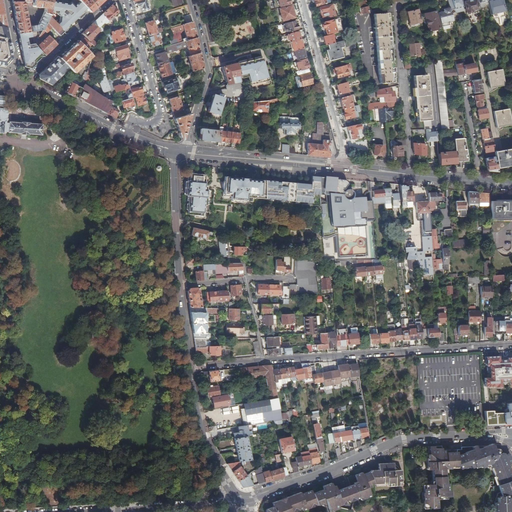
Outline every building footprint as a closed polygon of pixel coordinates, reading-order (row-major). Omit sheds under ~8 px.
[(32,26),(33,30),(33,31),(43,29),(50,16),(51,15),(51,11),(52,6),(53,1),(52,0),(33,0),(33,2),(33,5),(34,7),(45,8),(44,13),(38,25),(32,26)] [(84,0),(78,0),(79,1),(89,11),(90,12),(96,6),(102,0),(87,0),(86,2),(85,1),(84,0)] [(138,0),(133,2),(135,8),(139,7),(141,8),(142,12),(149,10),(145,0),(138,0)] [(461,0),(448,0),(450,7),(450,10),(454,9),(463,7),(461,1),(461,0)] [(472,14),(479,12),(476,2),(475,0),(473,0),(464,2),(467,14),(472,12),(472,14)] [(487,1),(488,4),(490,15),(493,14),(504,11),(506,11),(503,0),(487,0),(487,1)] [(24,2),(12,1),(18,33),(29,32),(28,23),(29,23),(29,21),(27,22),(26,17),(28,16),(29,16),(28,12),(27,12),(25,12),(24,2)] [(51,11),(51,15),(50,16),(64,32),(71,25),(70,24),(69,23),(71,21),(73,21),(78,17),(79,19),(85,13),(86,14),(89,11),(79,1),(75,5),(71,1),(69,3),(53,1),(52,6),(51,11)] [(332,4),(319,7),(321,12),(323,12),(324,17),(327,16),(327,18),(335,16),(332,4)] [(112,5),(103,13),(93,23),(101,32),(105,31),(100,26),(105,22),(105,23),(107,23),(108,22),(108,21),(117,12),(112,5)] [(280,8),(283,20),(295,17),(292,5),(280,8)] [(367,6),(360,8),(362,14),(369,12),(369,11),(368,6),(367,6)] [(442,11),(438,12),(442,27),(449,25),(449,23),(453,22),(451,12),(450,10),(450,7),(445,8),(446,9),(442,10),(442,11)] [(421,26),(421,25),(417,10),(407,12),(410,24),(415,23),(416,26),(416,27),(421,26)] [(439,29),(435,11),(424,14),(428,31),(439,29)] [(374,29),(375,29),(380,83),(393,82),(388,13),(374,14),(375,24),(374,24),(374,26),(375,26),(375,27),(374,28),(374,29)] [(190,14),(183,16),(185,23),(192,21),(190,14)] [(64,32),(50,16),(43,29),(46,33),(52,27),(60,36),(64,32)] [(326,34),(341,30),(339,22),(337,22),(336,19),(322,23),(323,27),(324,27),(326,34)] [(154,20),(145,23),(148,35),(158,32),(162,31),(161,27),(157,29),(154,20)] [(185,23),(170,28),(173,39),(177,38),(178,43),(180,42),(183,41),(181,37),(181,32),(181,31),(184,30),(186,36),(185,38),(183,39),(184,41),(196,37),(194,28),(192,21),(185,23)] [(211,21),(206,22),(211,44),(218,43),(217,40),(216,40),(211,21)] [(287,30),(288,31),(298,29),(296,21),(284,24),(285,28),(284,29),(285,30),(286,31),(287,30)] [(101,32),(93,23),(82,34),(94,46),(96,43),(92,39),(91,40),(90,39),(91,38),(91,37),(98,31),(100,33),(101,32)] [(0,63),(2,61),(4,63),(9,58),(7,56),(10,52),(8,42),(10,43),(9,39),(8,34),(8,32),(7,27),(0,25),(0,63)] [(120,29),(119,26),(109,29),(110,32),(107,33),(108,37),(109,37),(110,40),(109,40),(110,44),(124,39),(121,29),(120,29)] [(29,32),(18,33),(24,67),(31,68),(45,55),(37,47),(34,44),(34,43),(27,44),(26,37),(31,36),(31,31),(29,32)] [(152,46),(161,43),(158,32),(148,35),(152,46)] [(298,32),(287,34),(290,42),(291,42),(301,39),(298,32)] [(333,34),(323,36),(325,45),(328,44),(334,43),(333,38),(334,37),(333,34)] [(41,41),(42,42),(37,47),(45,55),(57,44),(49,35),(43,41),(42,40),(41,41)] [(183,41),(180,42),(182,48),(187,47),(187,48),(188,48),(198,45),(196,37),(184,41),(183,41)] [(84,38),(79,42),(86,50),(91,45),(84,38)] [(301,39),(291,42),(294,51),(303,49),(301,39)] [(344,47),(350,45),(348,39),(334,43),(328,44),(330,49),(326,50),(329,61),(343,57),(341,48),(344,47)] [(61,55),(63,56),(60,58),(69,68),(74,72),(91,56),(86,50),(79,42),(78,41),(75,44),(74,43),(72,46),(71,48),(66,52),(65,52),(61,55)] [(166,46),(168,53),(182,49),(182,48),(180,42),(178,43),(171,45),(166,46)] [(419,43),(409,44),(410,57),(420,56),(419,43)] [(126,45),(115,48),(119,60),(130,57),(126,45)] [(198,45),(188,48),(190,56),(200,53),(198,45)] [(294,55),(295,55),(296,59),(301,58),(305,57),(303,49),(294,51),(293,51),(294,55)] [(157,60),(156,60),(158,66),(164,64),(168,63),(165,54),(166,54),(166,52),(165,52),(156,55),(157,60)] [(188,63),(189,63),(192,71),(196,70),(203,68),(200,53),(190,56),(187,57),(189,62),(188,62),(188,63)] [(58,56),(38,75),(39,78),(51,85),(69,68),(60,58),(58,56)] [(248,61),(237,64),(240,75),(247,73),(250,84),(268,80),(266,72),(261,73),(260,67),(264,66),(263,58),(253,60),(254,65),(249,66),(248,61)] [(297,66),(298,70),(296,71),(297,75),(309,71),(306,59),(302,60),(301,58),(296,59),(297,61),(293,62),(294,66),(297,66)] [(435,62),(440,111),(442,129),(449,129),(449,127),(448,120),(448,119),(448,118),(445,92),(443,77),(443,71),(442,60),(435,62)] [(117,75),(116,76),(116,77),(122,75),(133,72),(132,69),(133,68),(131,63),(121,66),(122,71),(116,73),(117,75)] [(161,77),(171,74),(168,63),(164,64),(158,66),(161,77)] [(237,63),(222,66),(227,84),(242,82),(240,75),(237,64),(237,63)] [(456,64),(457,70),(458,75),(476,72),(474,63),(462,65),(462,63),(456,64)] [(348,75),(345,65),(334,68),(337,78),(348,75)] [(88,68),(87,72),(86,76),(84,80),(89,82),(94,68),(88,68)] [(196,72),(197,76),(204,74),(204,72),(203,68),(196,70),(197,72),(196,72)] [(487,71),(490,87),(504,85),(503,80),(501,68),(487,71)] [(111,83),(113,81),(110,79),(107,80),(111,90),(112,93),(114,92),(129,87),(128,85),(138,83),(136,78),(135,78),(134,76),(135,76),(133,72),(122,75),(123,79),(121,79),(123,84),(120,85),(120,84),(114,86),(114,84),(111,83)] [(310,72),(300,75),(302,86),(313,83),(310,72)] [(417,121),(423,120),(424,129),(425,129),(431,129),(427,74),(427,73),(425,73),(425,75),(414,75),(417,121)] [(98,78),(103,92),(111,90),(107,80),(107,79),(106,75),(101,77),(98,78)] [(167,92),(178,89),(177,86),(175,79),(163,82),(165,88),(166,88),(167,92)] [(482,92),(480,84),(482,83),(482,79),(472,81),(474,94),(482,92)] [(91,106),(97,108),(106,113),(111,102),(111,101),(104,97),(104,96),(102,95),(102,96),(84,84),(82,88),(79,87),(79,86),(70,81),(65,92),(81,100),(91,106)] [(213,94),(208,111),(221,116),(222,107),(222,104),(229,103),(236,103),(243,102),(247,102),(242,82),(227,84),(225,84),(226,88),(221,89),(222,97),(213,94)] [(346,94),(343,94),(343,97),(350,95),(347,82),(336,84),(339,94),(346,93),(346,94)] [(132,93),(127,94),(129,99),(132,98),(135,97),(142,94),(141,92),(142,91),(141,86),(130,89),(132,93)] [(376,97),(380,97),(380,102),(385,102),(394,102),(395,102),(394,91),(389,92),(389,87),(376,90),(376,97)] [(142,94),(135,97),(137,105),(146,103),(144,97),(143,97),(142,94)] [(476,107),(482,106),(482,103),(481,100),(482,99),(484,99),(483,94),(474,96),(475,100),(476,107)] [(7,131),(8,122),(9,108),(0,107),(0,105),(4,106),(6,104),(7,98),(5,97),(0,95),(0,132),(4,133),(5,133),(5,131),(7,131)] [(343,97),(340,98),(342,109),(344,108),(353,106),(352,101),(351,101),(350,95),(343,97)] [(178,96),(169,99),(171,107),(180,104),(178,96)] [(129,99),(122,101),(123,107),(129,105),(130,107),(134,106),(132,98),(129,99)] [(252,110),(267,111),(268,101),(253,102),(252,110)] [(114,103),(111,102),(106,113),(115,117),(118,110),(112,107),(114,103)] [(380,102),(367,104),(368,110),(379,108),(385,108),(392,107),(394,106),(394,102),(385,102),(380,102)] [(171,107),(173,113),(183,110),(181,104),(180,104),(171,107)] [(357,112),(354,112),(353,106),(344,108),(345,114),(344,114),(345,119),(358,116),(357,112)] [(494,110),(497,126),(511,123),(508,108),(494,110)] [(477,110),(479,119),(488,117),(487,109),(477,110)] [(125,111),(123,110),(119,119),(124,121),(128,113),(125,111)] [(183,110),(173,113),(174,118),(184,115),(183,110)] [(184,115),(174,118),(181,140),(183,139),(191,113),(184,115)] [(284,130),(284,134),(289,134),(290,117),(290,116),(280,116),(280,122),(279,128),(283,128),(284,130)] [(300,117),(290,117),(289,134),(295,134),(295,130),(296,129),(300,129),(300,117)] [(8,122),(7,131),(9,132),(22,133),(22,134),(29,135),(30,134),(42,135),(43,125),(30,124),(31,123),(23,122),(23,123),(8,122)] [(312,144),(308,143),(308,155),(329,157),(331,155),(334,154),(336,152),(333,141),(330,141),(330,135),(323,134),(323,122),(318,122),(317,134),(313,133),(312,144)] [(351,139),(358,138),(356,130),(355,125),(347,127),(351,139)] [(201,128),(200,140),(219,142),(219,141),(220,130),(218,130),(214,130),(214,128),(211,127),(210,130),(201,128)] [(486,128),(480,129),(482,139),(483,139),(492,138),(491,132),(488,132),(488,131),(486,131),(486,128)] [(426,132),(426,142),(427,141),(437,140),(436,134),(436,131),(426,132)] [(484,149),(485,153),(487,153),(494,151),(492,138),(483,139),(483,143),(484,149)] [(402,155),(402,151),(406,150),(405,140),(397,141),(398,146),(392,146),(393,156),(402,155)] [(454,142),(455,152),(455,162),(456,164),(466,163),(466,162),(467,162),(466,160),(465,160),(465,157),(465,156),(466,156),(466,155),(465,155),(465,154),(466,154),(465,153),(463,153),(462,148),(465,148),(464,145),(463,142),(454,142)] [(426,144),(413,143),(414,155),(426,156),(426,144)] [(384,146),(375,145),(374,154),(383,155),(384,146)] [(494,151),(495,155),(495,157),(496,162),(496,163),(497,166),(511,163),(511,147),(494,151)] [(455,152),(438,153),(439,163),(455,162),(455,152)] [(495,157),(485,158),(487,171),(498,172),(497,166),(496,163),(494,164),(494,163),(496,162),(495,157)] [(185,196),(188,196),(187,215),(202,216),(203,205),(206,206),(207,197),(205,197),(205,190),(200,190),(200,186),(203,186),(204,175),(197,174),(189,173),(188,181),(186,181),(185,196)] [(293,183),(263,180),(263,197),(263,198),(291,201),(311,203),(311,205),(320,206),(319,198),(318,190),(317,190),(318,177),(310,176),(310,184),(293,183)] [(248,179),(224,177),(222,196),(229,197),(229,199),(252,202),(252,196),(263,197),(263,180),(260,180),(260,181),(254,181),(254,179),(253,182),(248,182),(248,179)] [(335,178),(318,177),(317,190),(318,190),(319,198),(320,206),(321,223),(321,228),(336,227),(336,230),(338,256),(365,254),(363,220),(372,219),(371,203),(371,200),(353,201),(353,197),(352,197),(353,195),(353,194),(353,193),(352,191),(351,190),(350,189),(349,189),(348,189),(347,189),(346,189),(344,188),(348,184),(347,182),(346,181),(344,180),(343,179),(335,179),(335,178)] [(386,190),(383,190),(384,202),(384,203),(384,208),(392,208),(392,207),(391,206),(390,194),(390,191),(390,188),(388,188),(386,188),(386,190)] [(373,197),(371,197),(371,200),(371,203),(384,202),(383,190),(372,191),(373,197)] [(467,191),(468,205),(470,205),(470,203),(477,203),(476,192),(467,191)] [(440,192),(428,193),(428,202),(429,210),(431,210),(431,208),(435,208),(434,200),(440,200),(440,192)] [(489,194),(479,192),(479,206),(489,206),(489,194)] [(394,193),(390,194),(391,206),(399,205),(398,193),(394,193)] [(511,200),(490,201),(490,219),(511,218),(511,200)] [(455,210),(459,210),(459,217),(465,216),(465,201),(455,201),(455,210)] [(417,219),(421,218),(423,252),(423,264),(432,263),(432,254),(432,249),(432,248),(431,236),(430,227),(429,210),(428,202),(416,202),(417,219)] [(213,240),(211,239),(213,232),(188,227),(187,232),(190,233),(190,236),(197,237),(196,240),(212,244),(213,240)] [(336,227),(321,228),(322,237),(323,237),(326,236),(328,236),(329,236),(330,235),(334,234),(335,234),(334,231),(336,230),(336,227)] [(444,232),(444,238),(452,238),(452,229),(444,229),(444,230),(444,232)] [(415,236),(404,237),(404,248),(405,248),(416,247),(415,236)] [(233,247),(232,255),(241,255),(241,247),(233,247)] [(413,269),(413,265),(417,265),(416,252),(416,247),(404,248),(405,252),(408,252),(406,259),(409,260),(409,269),(413,269)] [(417,265),(417,270),(419,283),(434,282),(433,269),(432,263),(423,264),(423,252),(416,252),(417,265)] [(432,254),(432,263),(433,269),(438,269),(438,263),(441,263),(441,259),(434,259),(434,254),(432,254)] [(226,264),(227,271),(237,270),(238,275),(238,277),(241,277),(243,276),(241,265),(239,263),(230,264),(226,260),(226,264)] [(280,260),(275,260),(275,270),(283,271),(283,262),(280,262),(280,260)] [(354,268),(355,277),(365,276),(364,266),(364,265),(364,263),(364,260),(356,260),(357,263),(362,263),(362,267),(354,268)] [(377,266),(372,266),(373,275),(374,275),(375,275),(382,274),(381,260),(377,260),(377,262),(376,262),(377,266)] [(226,264),(214,264),(214,270),(215,272),(226,271),(227,271),(226,264)] [(364,266),(365,276),(373,275),(372,266),(367,267),(367,265),(364,265),(364,266)] [(197,272),(194,272),(195,281),(202,280),(202,273),(202,271),(197,272)] [(472,276),(468,276),(468,284),(481,284),(481,276),(473,277),(473,276),(472,276)] [(321,282),(320,282),(321,289),(323,289),(330,288),(329,278),(321,279),(321,282)] [(230,285),(230,295),(240,294),(239,284),(230,285)] [(257,284),(257,294),(267,294),(268,285),(257,284)] [(279,285),(268,285),(267,294),(280,295),(280,291),(279,291),(279,285)] [(280,299),(283,299),(283,304),(288,304),(288,297),(289,286),(282,286),(282,295),(280,296),(280,299)] [(492,288),(481,287),(480,298),(492,298),(492,288)] [(189,289),(187,292),(189,308),(201,308),(198,288),(189,289)] [(227,291),(216,291),(216,301),(220,301),(228,300),(227,291)] [(260,304),(260,313),(262,313),(271,313),(271,308),(271,304),(267,304),(260,304)] [(201,308),(189,308),(193,337),(205,338),(205,324),(206,313),(216,313),(218,313),(219,308),(217,308),(212,308),(207,308),(206,308),(205,308),(201,308)] [(228,319),(237,320),(238,309),(232,309),(228,308),(228,319)] [(438,311),(437,311),(438,323),(445,322),(445,313),(438,313),(438,311)] [(480,312),(468,312),(468,322),(480,322),(480,312)] [(281,324),(292,323),(291,314),(279,315),(280,316),(281,316),(281,324)] [(262,325),(272,324),(271,315),(262,315),(262,325)] [(304,324),(305,324),(306,334),(310,334),(317,334),(316,319),(314,319),(314,315),(304,316),(304,324)] [(224,323),(224,332),(243,332),(243,323),(224,323)] [(424,329),(421,329),(422,338),(439,337),(438,328),(433,328),(433,325),(435,325),(434,324),(427,325),(427,329),(424,329)] [(500,327),(494,327),(493,336),(504,336),(504,324),(500,324),(500,327)] [(458,325),(458,329),(458,335),(458,336),(468,335),(468,325),(458,325)] [(335,335),(336,346),(348,345),(348,344),(347,334),(346,329),(342,329),(342,328),(341,328),(341,329),(336,330),(336,334),(335,334),(335,335)] [(355,333),(347,334),(348,344),(359,343),(357,329),(354,329),(355,333)] [(368,334),(369,344),(377,343),(376,335),(376,329),(372,329),(372,334),(370,334),(368,334)] [(387,331),(387,333),(388,342),(395,341),(394,331),(387,331)] [(334,332),(326,333),(327,344),(327,348),(332,347),(331,343),(334,343),(334,332)] [(387,333),(379,334),(380,343),(388,342),(387,333)] [(267,347),(278,346),(278,336),(276,336),(266,337),(267,347)] [(205,338),(193,337),(195,348),(205,348),(205,346),(205,338)] [(205,348),(195,348),(195,353),(209,353),(209,355),(214,355),(219,355),(219,346),(205,346),(205,348)] [(508,383),(511,383),(511,351),(486,353),(487,375),(483,376),(484,387),(501,386),(501,382),(508,381),(508,383)] [(301,363),(302,368),(304,378),(305,383),(312,382),(309,367),(305,368),(305,363),(301,363)] [(349,377),(350,377),(359,376),(357,363),(349,365),(347,365),(349,377)] [(264,376),(266,387),(267,390),(276,388),(275,387),(272,370),(271,365),(267,365),(264,366),(262,366),(264,376)] [(262,366),(243,368),(244,374),(248,374),(249,379),(263,376),(264,376),(262,366)] [(314,366),(310,366),(314,383),(323,382),(321,373),(316,374),(314,366)] [(302,368),(293,370),(295,379),(304,378),(302,368)] [(278,369),(272,370),(275,387),(282,386),(280,379),(278,369)] [(209,381),(219,380),(218,370),(203,372),(203,375),(208,374),(209,381)] [(326,392),(334,390),(332,382),(324,383),(326,392)] [(210,387),(206,387),(208,397),(219,395),(217,384),(209,386),(210,387)] [(276,388),(267,390),(269,399),(277,398),(277,397),(276,388)] [(222,396),(212,397),(213,407),(224,406),(222,396)] [(245,408),(240,409),(243,425),(273,420),(273,421),(282,420),(280,413),(277,398),(269,399),(248,403),(244,404),(245,408)] [(485,421),(486,425),(498,424),(511,423),(511,402),(506,403),(507,412),(504,412),(504,413),(501,413),(501,410),(485,411),(485,414),(485,421)] [(350,427),(351,430),(352,440),(360,438),(358,428),(358,426),(350,427)] [(366,427),(358,428),(360,438),(368,437),(366,427)] [(246,436),(234,438),(238,462),(245,461),(249,460),(251,459),(249,450),(251,450),(250,448),(249,448),(248,447),(250,446),(250,444),(248,445),(246,436)] [(322,442),(321,443),(320,436),(315,437),(316,444),(317,443),(319,453),(324,453),(322,442)] [(279,439),(281,452),(294,450),(292,437),(279,439)] [(424,492),(423,492),(423,500),(425,500),(426,503),(427,503),(427,508),(438,508),(438,499),(443,499),(443,496),(447,496),(451,496),(451,491),(448,491),(448,483),(446,484),(445,472),(444,472),(444,469),(447,469),(458,468),(457,450),(442,450),(442,446),(429,447),(429,451),(430,451),(430,454),(426,454),(426,462),(428,462),(429,469),(432,469),(433,484),(431,484),(431,488),(424,488),(424,492)] [(501,484),(511,480),(511,474),(508,465),(511,463),(511,460),(509,454),(505,456),(504,453),(499,455),(498,452),(499,452),(499,451),(500,450),(499,449),(498,448),(497,448),(496,448),(495,449),(493,446),(490,447),(489,446),(486,447),(485,446),(461,447),(461,449),(457,450),(458,468),(464,468),(464,467),(470,465),(470,467),(475,467),(475,466),(481,464),(482,467),(486,467),(486,465),(489,464),(490,466),(490,468),(491,468),(494,467),(496,470),(494,471),(496,476),(498,481),(499,480),(501,484)] [(308,450),(309,451),(311,463),(316,462),(317,463),(320,463),(317,448),(308,450)] [(300,453),(301,456),(302,465),(307,464),(308,467),(311,466),(311,463),(309,451),(300,453)] [(238,462),(226,464),(238,481),(246,475),(239,466),(238,462)] [(371,471),(370,472),(374,484),(379,483),(379,484),(387,483),(387,486),(402,485),(401,470),(394,463),(378,464),(379,470),(371,471)] [(261,466),(254,470),(258,484),(265,482),(263,472),(261,466)] [(269,470),(263,472),(265,482),(284,476),(282,468),(270,472),(269,470)] [(352,475),(348,477),(351,485),(354,494),(358,493),(359,496),(369,492),(367,486),(374,484),(370,472),(363,474),(362,473),(353,476),(352,475)] [(238,481),(242,488),(253,486),(249,477),(251,475),(249,473),(246,475),(238,481)] [(499,489),(511,484),(511,480),(501,484),(498,486),(499,489)] [(494,502),(494,511),(510,511),(510,509),(511,509),(511,508),(511,484),(499,489),(501,492),(498,494),(497,496),(497,498),(496,498),(495,499),(496,501),(494,502)] [(330,506),(329,503),(326,505),(328,511),(336,509),(335,507),(342,505),(341,502),(355,497),(356,499),(363,497),(364,499),(371,496),(369,492),(359,496),(358,493),(354,494),(351,485),(337,491),(340,499),(336,500),(337,503),(330,506)] [(292,511),(291,510),(300,507),(300,509),(303,508),(303,511),(311,508),(310,506),(317,503),(318,505),(325,502),(325,505),(326,505),(329,503),(330,506),(337,503),(336,500),(340,499),(337,491),(336,489),(329,491),(328,490),(321,493),(321,491),(313,493),(312,490),(301,494),(301,492),(272,503),(273,506),(266,509),(265,511),(292,511)]
